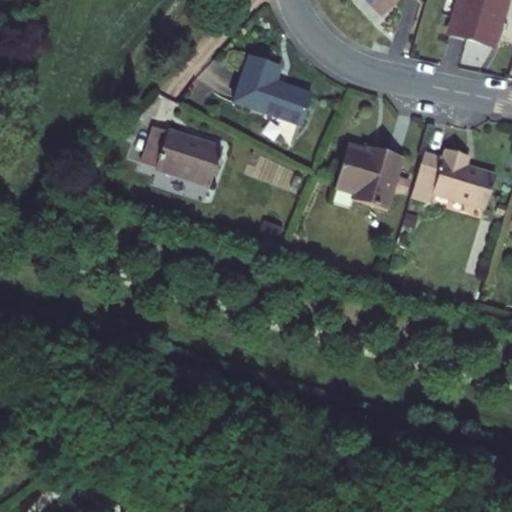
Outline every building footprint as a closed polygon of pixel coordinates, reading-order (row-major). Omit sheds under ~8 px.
[(370,0),(368,3),(384,18),(401,0),(370,0)] [(506,0),(457,0),(447,37),(492,50),(506,0)] [(284,64),(253,53),(237,99),(302,121),(313,89),(279,77),(284,64)] [(225,148),(157,125),(145,161),(196,178),(193,187),(207,192),(210,182),(213,183),(225,148)] [(403,153),(371,143),(369,150),(350,144),(337,184),(357,190),(355,197),(387,207),(403,153)] [(446,157),(425,150),(412,194),(433,201),(436,192),(487,207),(497,172),(469,164),(472,155),(449,148),(446,157)]
